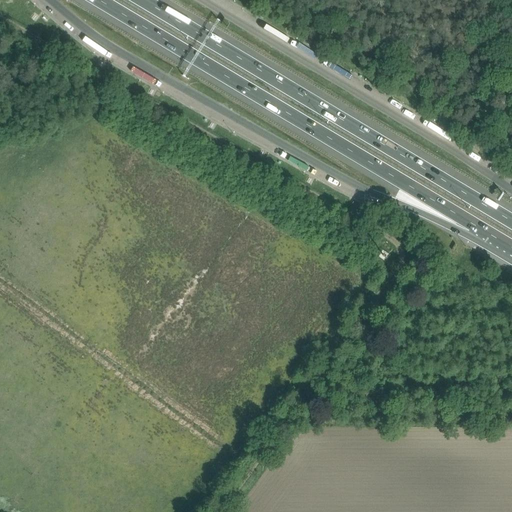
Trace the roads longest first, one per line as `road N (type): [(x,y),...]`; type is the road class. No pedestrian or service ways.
road 1 (track): [(211,511),(395,270),(397,251),(0,17)]
road 2 (motorway): [(98,0),(472,224)]
road 3 (motorway): [(511,221),(142,0)]
